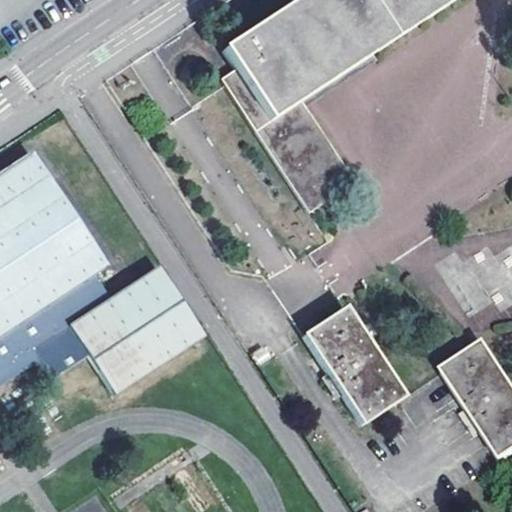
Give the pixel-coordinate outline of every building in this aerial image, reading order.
[(511,0),(305,0),(224,55),(236,75),(221,85),(306,215),(350,185),(298,104),(454,0),(511,0)] [(34,164),(0,186),(0,394),(39,368),(52,388),(87,364),(113,403),(201,344),(159,277),(112,308),(95,281),(106,272),(34,164)] [(511,243),(505,248),(481,254),(463,265),(474,283),(462,291),(468,315),(475,313),(493,303),(499,312),(508,307),(511,305),(511,243)] [(403,397),(344,308),(302,337),(332,380),(362,425),(403,397)] [(511,454),(511,391),(482,347),(442,375),(472,419),(501,462),(511,454)]
